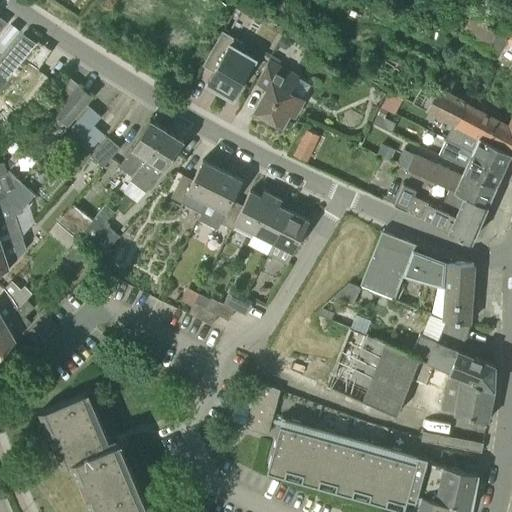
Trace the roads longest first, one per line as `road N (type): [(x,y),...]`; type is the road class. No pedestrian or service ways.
road 1 (residential): [(343,196),(239,148),(6,0)]
road 2 (residential): [(213,362),(224,345),(271,321),(343,196)]
road 3 (residential): [(511,257),(477,254),(343,196)]
